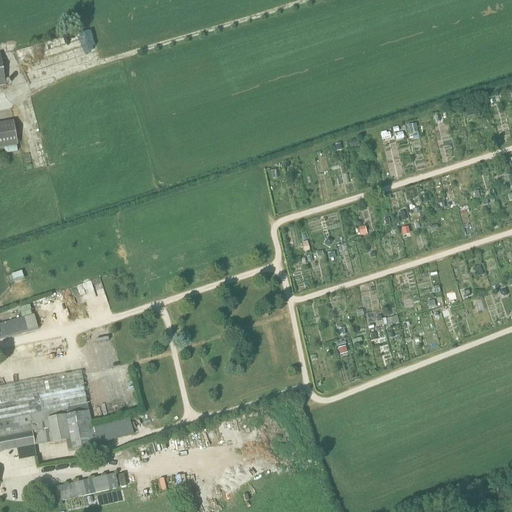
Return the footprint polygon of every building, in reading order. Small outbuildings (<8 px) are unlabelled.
[(0,123),(0,148),(17,145),(13,122),(0,123)] [(290,157),(293,166),(322,158),(319,149),(290,157)] [(21,318),(0,323),(0,339),(37,328),(33,314),(32,315),(30,305),(18,308),(21,318)] [(95,445),(88,404),(64,409),(69,440),(73,450),(95,445)] [(46,412),(52,443),(69,440),(64,409),(46,412)] [(0,420),(0,451),(34,445),(52,443),(46,412),(0,420)] [(118,486),(115,474),(50,488),(53,500),(118,486)]
